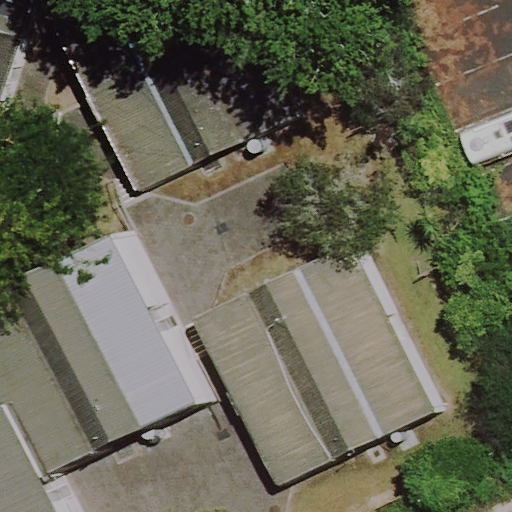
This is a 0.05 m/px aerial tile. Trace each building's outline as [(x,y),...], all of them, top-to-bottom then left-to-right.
[(0,0),(0,128),(28,139),(79,0),(0,0)] [(357,140),(293,0),(186,0),(117,31),(197,211),(357,140)] [(493,430),(413,250),(254,320),(334,500),(493,430)] [(289,435),(208,255),(49,326),(130,506),(289,435)] [(122,511),(86,429),(0,467),(0,511),(122,511)]
